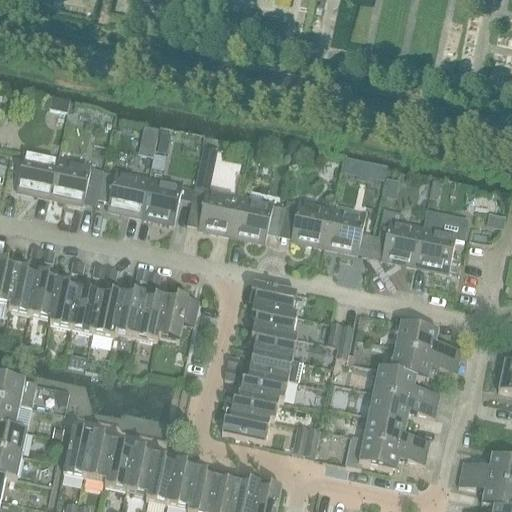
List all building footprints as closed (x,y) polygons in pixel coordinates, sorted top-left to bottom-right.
[(52,101),(50,113),(68,117),(71,105),(52,101)] [(144,132),(138,159),(152,162),(158,135),(144,132)] [(158,157),(168,159),(172,139),(161,137),(158,157)] [(204,151),(201,166),(215,169),(217,158),(218,154),(204,151)] [(17,197),(50,204),(59,163),(25,156),(17,197)] [(59,163),(50,204),(84,211),(92,170),(59,163)] [(362,167),(359,182),(369,184),(384,187),(388,172),(362,167)] [(103,176),(97,205),(109,207),(107,216),(141,223),(150,183),(116,175),(115,179),(103,176)] [(150,183),(141,223),(174,231),(183,190),(150,183)] [(194,195),(192,207),(203,209),(199,233),(198,235),(232,242),(237,217),(240,202),(209,195),(206,195),(195,193),(194,193),(194,195)] [(237,217),(232,242),(265,249),(267,239),(270,226),(282,228),(285,213),(273,211),(274,209),(240,202),(237,217)] [(285,213),(282,228),(294,231),(292,244),(291,247),(324,253),(333,213),(299,206),(299,208),(287,205),(285,213)] [(333,213),(324,253),(358,260),(358,259),(370,262),(375,241),(363,238),(366,220),(333,213)] [(375,241),(370,262),(382,264),(382,266),(415,272),(424,232),(423,232),(402,227),(404,218),(384,214),(378,241),(375,241)] [(490,219),(487,231),(503,234),(505,222),(490,219)] [(424,232),(415,272),(449,279),(450,276),(452,267),(456,245),(464,246),(466,234),(461,227),(445,224),(426,220),(424,232)] [(30,264),(42,267),(44,257),(32,255),(30,264)] [(44,257),(42,267),(53,269),(55,260),(44,257)] [(0,266),(0,311),(9,313),(17,274),(8,272),(8,268),(0,266)] [(83,280),(85,271),(73,268),(71,278),(83,280)] [(93,283),(104,285),(107,275),(95,273),(93,283)] [(17,274),(9,313),(8,318),(30,322),(39,279),(17,274)] [(107,275),(104,285),(116,287),(118,277),(107,275)] [(136,287),(147,289),(149,279),(138,277),(136,287)] [(39,279),(30,322),(50,327),(58,288),(49,286),(50,281),(39,279)] [(149,279),(147,289),(158,292),(161,282),(149,279)] [(58,288),(50,327),(49,331),(71,336),(80,297),(69,295),(70,290),(58,288)] [(255,303),(253,313),(292,321),(297,300),(253,291),(251,302),(255,303)] [(80,297),(71,336),(92,340),(101,301),(80,297)] [(101,301),(92,340),(114,344),(115,340),(123,301),(112,299),(111,304),(101,301)] [(123,301),(115,340),(135,344),(144,301),(134,299),(133,303),(123,301)] [(144,301),(135,344),(157,349),(158,344),(166,305),(144,301)] [(166,305),(158,344),(179,348),(183,331),(195,333),(200,307),(177,303),(176,307),(166,305)] [(256,325),(254,335),(293,343),(298,322),(292,321),(253,313),(251,324),(256,325)] [(331,330),(327,351),(338,353),(342,332),(342,331),(332,328),(331,330)] [(400,329),(394,353),(459,367),(461,355),(432,349),(434,337),(400,329)] [(342,332),(338,353),(346,354),(350,355),(354,334),(342,332)] [(256,347),(253,358),(293,366),(297,344),(293,343),(254,335),(251,346),(256,347)] [(336,364),(335,364),(347,367),(347,366),(349,359),(350,355),(346,354),(338,353),(336,364)] [(394,353),(389,376),(389,377),(412,382),(412,383),(423,385),(426,372),(456,379),(459,367),(394,353)] [(253,358),(249,379),(288,387),(299,389),(303,368),(293,366),(253,358)] [(347,367),(347,368),(354,369),(355,361),(349,359),(347,366),(347,367)] [(71,360),(69,371),(84,374),(86,363),(71,360)] [(228,364),(226,374),(236,376),(238,366),(228,364)] [(511,399),(511,368),(504,367),(498,397),(511,399)] [(226,374),(224,385),(234,387),(236,376),(226,374)] [(379,374),(373,398),(437,413),(440,401),(410,394),(412,383),(412,382),(389,377),(389,376),(379,374)] [(240,400),(279,408),(284,409),(288,387),(249,379),(247,389),(242,388),(240,400)] [(0,407),(32,414),(37,390),(0,382),(0,407)] [(373,398),(368,422),(402,429),(405,418),(435,424),(437,413),(373,398)] [(233,409),(231,419),(270,427),(275,428),(279,408),(240,400),(238,410),(233,409)] [(0,432),(16,436),(16,435),(27,438),(32,414),(0,407),(0,432)] [(265,449),(270,427),(231,419),(229,430),(224,429),(222,440),(265,449)] [(368,422),(363,445),(428,459),(430,448),(400,441),(402,429),(368,422)] [(324,424),(322,436),(329,437),(331,425),(324,424)] [(0,457),(22,462),(27,438),(16,435),(16,436),(0,432),(0,457)] [(55,432),(53,442),(61,444),(63,434),(55,432)] [(298,433),(293,458),(292,459),(304,462),(310,436),(298,433)] [(72,435),(63,480),(85,484),(94,440),(93,440),(84,438),(72,435)] [(310,436),(304,462),(314,464),(319,438),(310,436)] [(94,440),(85,484),(106,489),(114,450),(104,447),(105,443),(94,440)] [(425,471),(428,459),(363,445),(363,446),(351,443),(345,472),(361,475),(362,470),(392,477),(394,465),(425,471)] [(51,444),(50,450),(53,455),(59,456),(61,447),(61,446),(51,444)] [(114,450),(106,489),(105,494),(126,498),(135,454),(114,450)] [(135,454),(126,498),(146,502),(155,463),(145,461),(146,456),(135,454)] [(0,481),(6,483),(5,483),(17,486),(22,462),(0,457),(0,481)] [(464,469),(461,481),(511,491),(511,466),(491,462),(488,474),(464,469)] [(155,463),(146,502),(145,507),(167,511),(176,467),(155,463)] [(176,467),(167,511),(169,511),(188,511),(196,477),(186,475),(187,470),(176,467)] [(196,477),(188,511),(211,511),(217,486),(206,484),(207,479),(196,477)] [(481,510),(487,511),(490,511),(511,511),(511,491),(461,481),(459,492),(483,497),(481,510)] [(217,486),(211,511),(233,511),(238,491),(217,486)] [(238,491),(233,511),(255,511),(260,490),(250,488),(249,493),(238,491)] [(260,490),(255,511),(277,511),(282,495),(260,490)]
